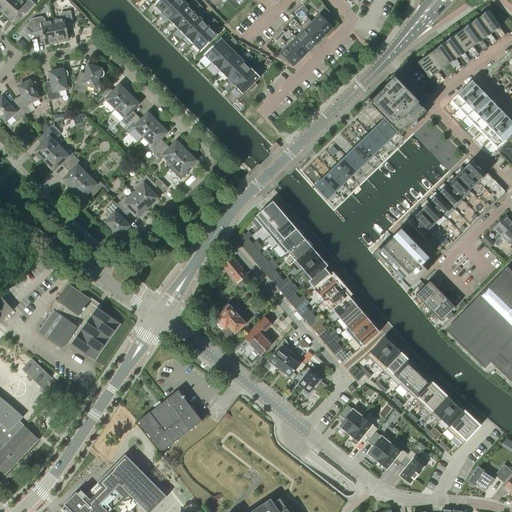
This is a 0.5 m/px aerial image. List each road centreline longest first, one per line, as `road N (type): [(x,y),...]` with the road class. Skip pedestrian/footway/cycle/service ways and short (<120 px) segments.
road 1 (tertiary): [(157,317),(246,195),(444,0)]
road 2 (residential): [(98,276),(199,175),(208,161),(204,149),(98,50),(19,63)]
road 3 (tertiary): [(18,511),(53,477),(157,317)]
road 4 (residential): [(302,429),(343,377),(232,248)]
road 5 (residential): [(506,511),(391,497),(302,429)]
road 6 (residential): [(302,429),(157,317)]
road 7 (residential): [(511,191),(435,263),(460,292)]
road 8 (residential): [(98,276),(0,184)]
road 9 (residential): [(351,24),(260,113)]
